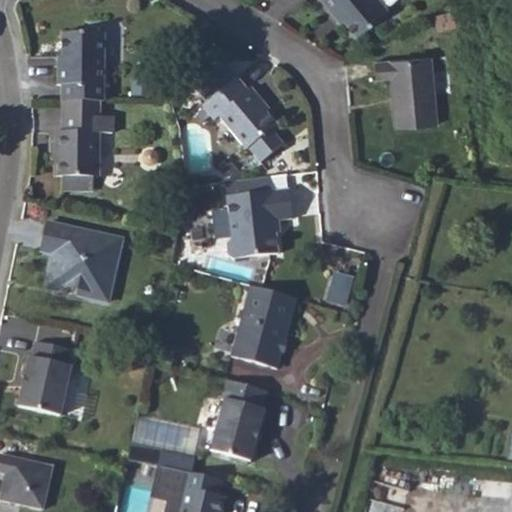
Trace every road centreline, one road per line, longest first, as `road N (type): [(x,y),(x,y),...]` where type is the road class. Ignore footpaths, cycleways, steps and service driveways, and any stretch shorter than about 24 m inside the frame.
road 1 (residential): [(202,0),(324,77),(333,165),(360,215)]
road 2 (residential): [(0,50),(7,112),(0,184)]
